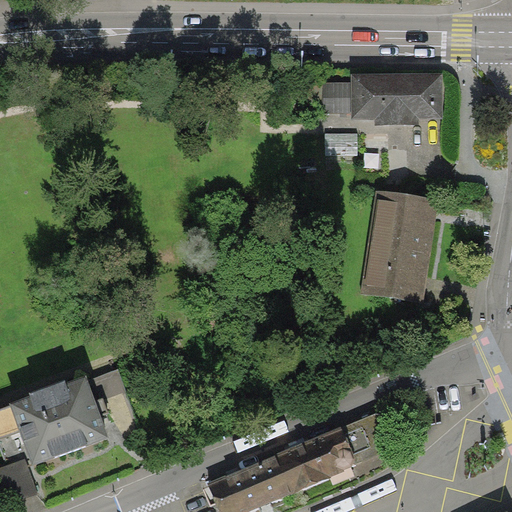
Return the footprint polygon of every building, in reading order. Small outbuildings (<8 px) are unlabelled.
[(442,74),(351,73),(351,81),(351,112),(351,119),(375,119),(375,124),(420,124),(420,119),(442,119),(442,74)] [(351,112),(351,81),(324,81),(324,112),(351,112)] [(357,132),(325,133),(325,154),(358,154),(357,132)] [(438,200),(376,190),(360,293),(423,302),(438,200)] [(108,436),(86,376),(66,384),(64,380),(29,393),(30,396),(9,403),(32,464),(108,436)] [(389,414),(377,413),(209,483),(220,511),(252,511),(352,467),(355,475),(398,456),(403,443),(389,414)] [(38,493),(24,458),(0,467),(0,500),(3,507),(38,493)]
